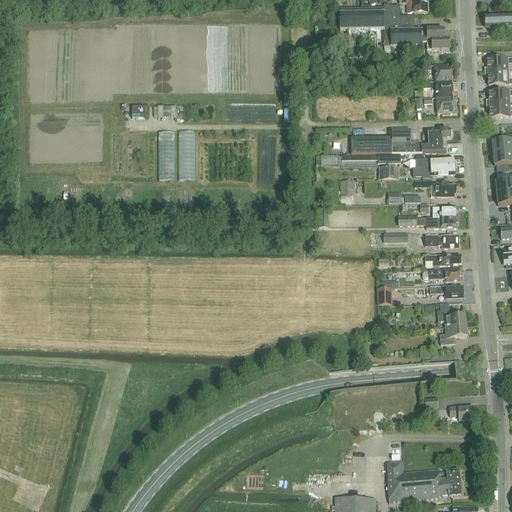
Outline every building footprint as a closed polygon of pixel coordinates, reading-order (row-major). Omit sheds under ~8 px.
[(401,0),(401,3),(399,3),(399,6),(407,6),(407,15),(412,15),(412,16),(428,16),(427,0),(401,0)] [(384,32),(384,48),(384,57),(391,57),(391,48),(422,48),(422,32),(414,32),(414,18),(400,18),(400,8),(391,8),(390,7),(384,7),(384,8),(384,10),(341,10),(341,15),(340,15),(340,32),(384,32)] [(485,19),(483,20),(484,23),(485,24),(485,26),(485,30),(487,30),(494,29),(495,30),(502,30),(502,29),(511,28),(511,16),(502,17),(501,17),(485,18),(485,19)] [(426,32),(426,43),(427,53),(449,52),(449,41),(444,42),(444,31),(426,32)] [(508,74),(508,66),(511,66),(511,60),(487,61),(488,74),(485,74),(485,75),(508,74)] [(435,84),(452,84),(451,67),(434,68),(435,84)] [(511,80),(508,81),(508,74),(485,75),(488,75),(488,88),(511,86),(511,80)] [(396,92),(406,92),(405,83),(396,83),(396,92)] [(436,93),(436,99),(453,99),(452,84),(435,84),(423,85),(424,90),(432,90),(432,93),(436,93)] [(510,106),(509,98),(511,98),(511,92),(488,94),(489,106),(486,107),(510,106)] [(454,116),(453,99),(436,99),(437,116),(454,116)] [(424,100),(424,110),(429,110),(429,108),(432,108),(432,100),(424,100)] [(188,106),(188,119),(203,120),(203,106),(188,106)] [(511,112),(510,113),(510,106),(486,107),(489,107),(490,120),(511,118),(511,112)] [(174,119),(175,107),(159,107),(158,118),(174,119)] [(132,108),(132,120),(150,120),(150,109),(132,108)] [(422,146),(422,156),(446,156),(446,139),(451,139),(450,130),(427,132),(428,146),(422,146)] [(392,140),(373,140),(351,140),(351,156),(392,156),(422,156),(422,146),(422,145),(411,145),(410,131),(391,131),(392,140)] [(175,181),(175,133),(160,133),(160,181),(175,181)] [(492,144),(493,156),(511,154),(511,150),(511,143),(511,142),(511,136),(505,137),(506,143),(492,144)] [(511,154),(493,156),(494,168),(508,167),(508,173),(511,172),(511,154)] [(401,167),(401,157),(342,158),(342,163),(378,163),(378,167),(401,167)] [(430,170),(454,169),(453,160),(430,163),(419,164),(420,170),(430,170)] [(430,170),(420,170),(414,170),(415,180),(454,177),(454,169),(430,170)] [(399,183),(399,170),(379,170),(379,183),(399,183)] [(511,176),(509,177),(509,183),(495,184),(497,196),(511,194),(511,176)] [(340,183),(341,199),(351,199),(351,195),(354,195),(353,183),(340,183)] [(454,196),(456,196),(455,188),(449,188),(449,185),(434,186),(434,183),(423,183),(423,190),(431,189),(431,199),(435,199),(454,199),(454,196)] [(511,194),(497,196),(498,208),(511,206),(511,210),(511,194)] [(388,206),(403,206),(403,195),(388,195),(388,206)] [(433,216),(433,221),(457,221),(457,210),(440,210),(433,210),(429,210),(429,208),(421,208),(421,214),(429,214),(429,216),(433,216)] [(418,221),(418,219),(398,219),(399,229),(418,229),(418,221)] [(457,231),(457,221),(433,221),(418,221),(418,229),(427,228),(427,231),(433,231),(440,231),(457,231)] [(511,229),(500,231),(501,241),(511,240),(511,229)] [(407,235),(383,236),(384,245),(408,245),(407,235)] [(426,249),(442,249),(442,251),(450,251),(450,252),(453,252),(453,251),(458,251),(458,238),(442,238),(442,239),(439,239),(439,238),(426,238),(426,249)] [(511,252),(502,254),(504,266),(509,266),(510,271),(511,271),(511,252)] [(452,257),(438,257),(425,258),(425,270),(433,270),(433,272),(438,272),(438,269),(461,266),(461,258),(452,258),(452,257)] [(444,272),(425,274),(423,276),(423,281),(425,282),(438,282),(445,282),(445,284),(453,284),(453,285),(456,285),(462,284),(461,272),(459,272),(444,272)] [(462,288),(445,289),(445,288),(430,289),(430,297),(445,296),(445,301),(463,301),(462,288)] [(391,292),(382,292),(377,292),(377,308),(392,308),(392,292),(391,292)] [(445,330),(465,329),(464,317),(450,318),(449,312),(437,313),(438,324),(444,323),(445,330)] [(466,339),(465,329),(445,330),(446,336),(439,337),(440,348),(453,346),(452,340),(466,339)] [(438,410),(437,400),(424,401),(425,411),(438,410)] [(450,410),(450,418),(458,418),(459,424),(475,422),(474,410),(458,412),(458,409),(450,410)] [(389,506),(394,505),(439,502),(438,498),(448,497),(448,499),(461,498),(459,473),(447,474),(443,474),(444,480),(440,481),(439,472),(403,475),(402,464),(387,465),(389,506)] [(375,511),(376,500),(335,500),(334,511),(375,511)]
